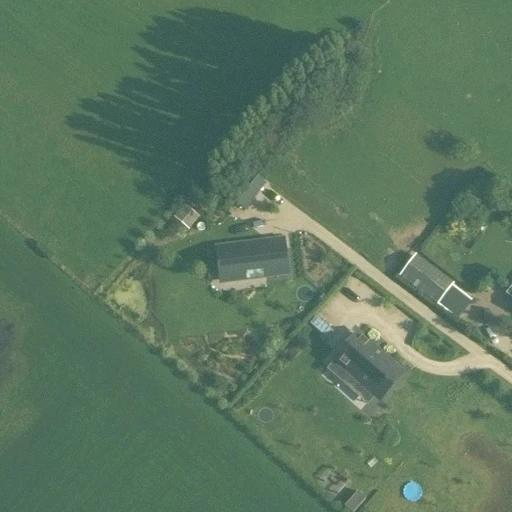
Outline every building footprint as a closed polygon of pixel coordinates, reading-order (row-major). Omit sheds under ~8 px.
[(250,202),(235,191),(229,199),(244,210),(250,202)] [(172,218),(188,231),(197,219),(181,206),(172,218)] [(263,271),(264,279),(287,276),(283,240),(219,248),(223,276),(263,271)] [(454,285),(415,256),(399,278),(437,307),(454,285)] [(311,329),(328,344),(353,315),(336,301),(311,329)] [(374,394),(376,396),(377,397),(398,374),(356,336),(335,360),(337,361),(364,385),(361,388),(371,397),(374,394)] [(344,506),(350,511),(352,511),(364,499),(357,492),(344,506)]
